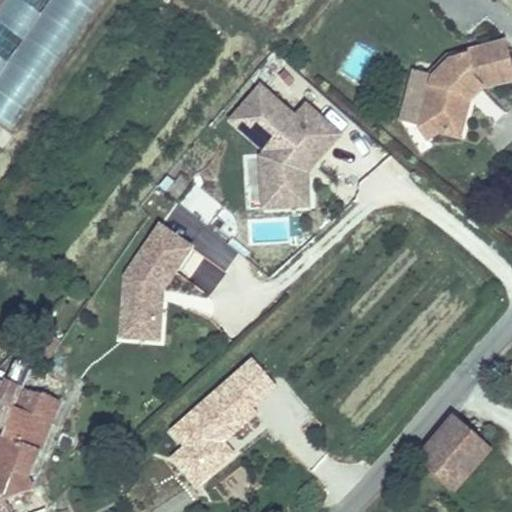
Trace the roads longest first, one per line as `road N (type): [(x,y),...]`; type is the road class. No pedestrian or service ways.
road 1 (unknown): [(511,276),(429,206),(401,199),(295,305)]
road 2 (residential): [(340,511),(454,388)]
